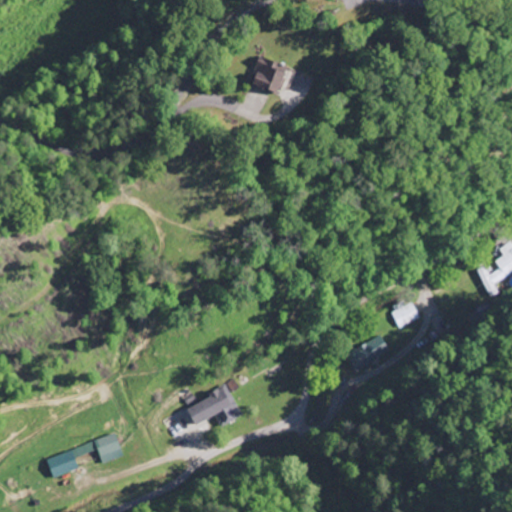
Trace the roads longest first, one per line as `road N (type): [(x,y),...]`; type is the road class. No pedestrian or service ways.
road 1 (residential): [(193,467),(290,420),(327,324),(452,252),(511,196)]
road 2 (residential): [(0,122),(86,154),(133,142),(195,104),(245,109)]
